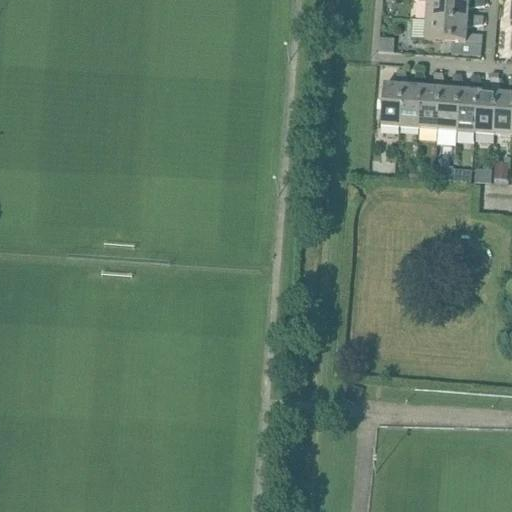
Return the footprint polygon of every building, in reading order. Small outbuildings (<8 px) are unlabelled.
[(425,0),(425,5),(468,9),(467,13),(468,13),(468,12),(484,10),(484,2),(469,0),(468,0),(425,0)] [(425,5),(423,24),(466,27),(466,32),(466,31),(482,29),(483,20),(467,19),(468,13),(467,13),(468,9),(425,5)] [(422,43),(451,45),(450,56),(479,58),(481,39),(466,38),(466,31),(466,32),(466,27),(423,24),(422,43)] [(379,131),(400,133),(403,90),(408,91),(407,90),(406,90),(404,74),(395,74),(394,89),(382,88),(379,131)] [(403,90),(400,133),(417,134),(420,92),(426,92),(426,91),(424,91),(422,76),(414,76),(413,90),(407,90),(408,91),(403,90)] [(420,92),(417,134),(436,136),(440,93),(444,94),(444,93),(441,78),(433,77),(431,92),(426,91),(426,92),(420,92)] [(440,93),(436,136),(456,137),(459,95),(464,95),(463,94),(462,94),(460,79),(452,78),(450,93),(444,93),(444,94),(440,93)] [(459,95),(456,137),(474,139),(477,97),(482,97),(482,96),(481,96),(478,81),(470,80),(470,95),(463,94),(464,95),(459,95)] [(477,97),(474,139),(493,140),(496,98),(501,99),(501,97),(500,97),(497,82),(489,81),(488,96),(482,96),(482,97),(477,97)] [(496,98),(493,140),(511,141),(511,82),(507,83),(507,98),(501,97),(501,99),(496,98)] [(506,183),(507,166),(494,166),(493,182),(506,183)] [(408,171),(407,183),(417,183),(418,172),(408,171)] [(434,172),(433,184),(443,185),(444,172),(434,172)] [(475,172),(474,185),(490,186),(491,173),(475,172)] [(470,187),(471,175),(452,173),(451,186),(470,187)] [(341,401),(356,408),(359,401),(363,392),(348,385),(341,401)]
